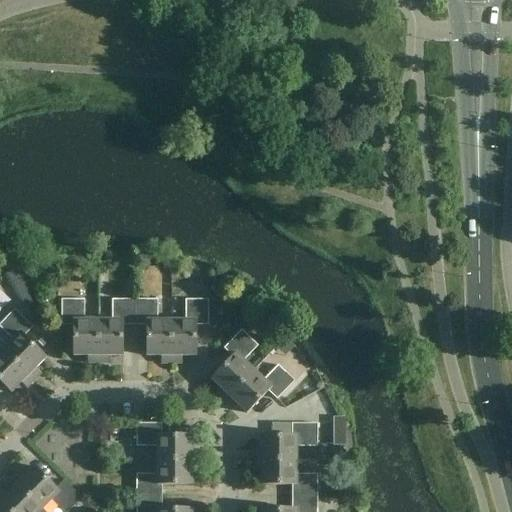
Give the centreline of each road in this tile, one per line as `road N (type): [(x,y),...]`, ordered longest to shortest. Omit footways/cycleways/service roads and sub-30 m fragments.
road 1 (residential): [(227,511),(222,443),(169,392),(66,395),(0,456)]
road 2 (tertiary): [(511,467),(484,366),(478,195)]
road 3 (tertiary): [(456,0),(478,195)]
road 4 (tertiary): [(478,195),(497,0)]
